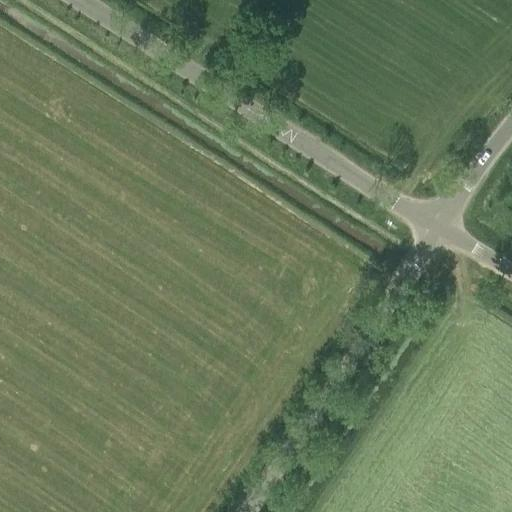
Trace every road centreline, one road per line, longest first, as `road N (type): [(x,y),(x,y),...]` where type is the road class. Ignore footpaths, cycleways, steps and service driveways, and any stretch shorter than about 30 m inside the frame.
road 1 (unclassified): [(435,223),(96,0)]
road 2 (unclassified): [(240,511),(435,223)]
road 3 (unclassified): [(435,223),(511,127)]
